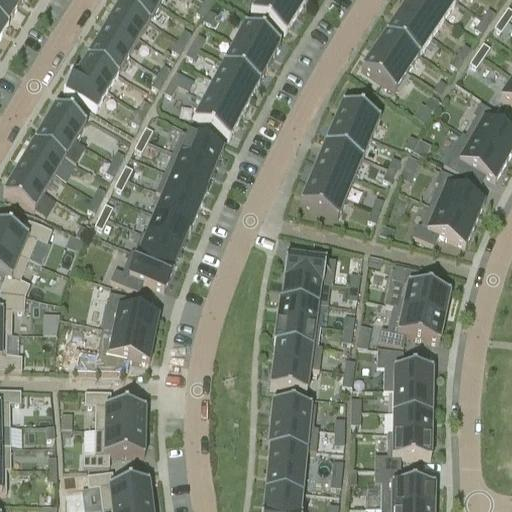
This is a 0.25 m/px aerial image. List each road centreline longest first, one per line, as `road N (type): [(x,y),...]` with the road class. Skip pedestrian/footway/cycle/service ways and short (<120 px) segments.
road 1 (residential): [(208,511),(196,446),(207,327),(302,110),(368,0)]
road 2 (residential): [(511,232),(476,342),(470,503)]
road 3 (residential): [(0,140),(88,0)]
